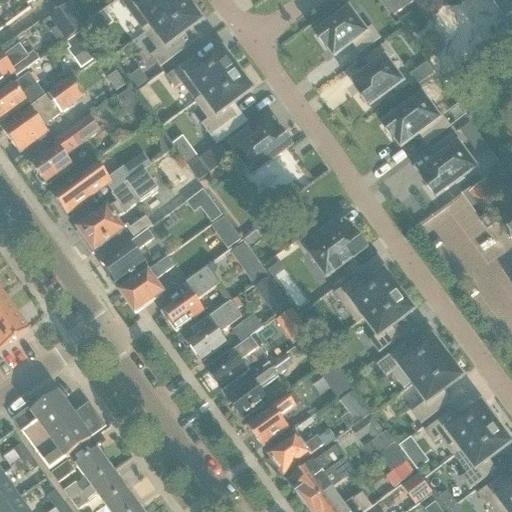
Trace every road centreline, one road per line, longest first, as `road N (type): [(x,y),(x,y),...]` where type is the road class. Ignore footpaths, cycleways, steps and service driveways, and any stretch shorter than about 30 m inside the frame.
road 1 (residential): [(254,44),(511,394)]
road 2 (residential): [(234,511),(98,331)]
road 3 (residential): [(98,331),(0,189)]
